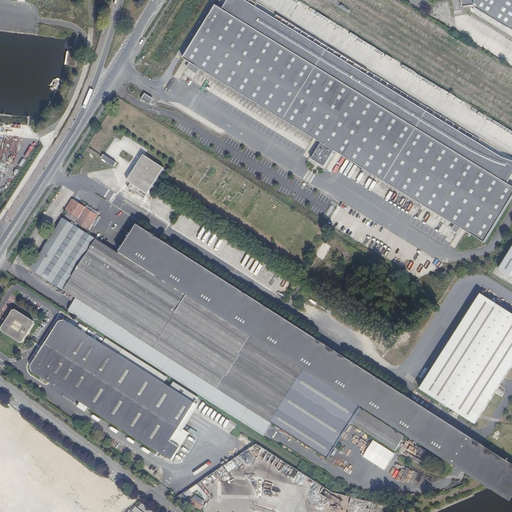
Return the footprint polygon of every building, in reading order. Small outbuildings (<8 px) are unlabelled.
[(511,153),(262,0),(226,0),(222,8),(215,3),(183,58),(320,142),(334,150),(485,242),(511,196),(511,185),(507,183),(511,175),(511,153)] [(511,0),(460,0),(462,6),(474,4),(475,7),(511,29),(511,0)] [(151,104),(154,98),(145,94),(142,100),(151,104)] [(127,181),(147,194),(164,169),(144,155),(127,181)] [(115,164),(104,157),(102,160),(113,167),(115,164)] [(71,208),(69,206),(66,211),(68,213),(66,216),(88,231),(92,222),(97,215),(75,201),(71,208)] [(31,271),(75,299),(81,302),(110,319),(162,353),(210,383),(258,415),(273,425),(329,462),(353,423),(395,450),(405,436),(305,373),(118,253),(64,219),(31,271)] [(137,224),(118,253),(305,373),(307,372),(454,465),(472,437),(137,224)] [(511,248),(499,269),(511,277),(511,248)] [(511,313),(481,293),(436,365),(422,386),(419,389),(475,425),(481,417),(491,400),(511,367),(511,313)] [(162,372),(264,437),(268,431),(273,425),(258,415),(210,383),(162,353),(110,319),(81,302),(75,299),(71,306),(67,311),(162,372)] [(25,341),(34,326),(34,321),(18,311),(13,311),(2,328),(3,332),(19,343),(25,341)] [(80,393),(76,400),(170,460),(179,447),(171,441),(194,404),(65,321),(58,322),(30,365),(32,372),(48,382),(52,375),(80,393)] [(52,375),(48,382),(76,400),(80,393),(52,375)] [(511,462),(479,441),(472,437),(454,465),(458,468),(473,478),(481,483),(511,502),(511,462)] [(256,477),(219,477),(219,496),(255,497),(256,495),(259,495),(259,480),(256,480),(256,477)] [(199,485),(181,494),(183,499),(201,490),(199,485)] [(112,501),(106,511),(108,511),(111,511),(117,504),(122,507),(128,497),(118,491),(112,501)] [(200,509),(205,500),(193,495),(189,503),(200,509)] [(152,511),(139,502),(137,506),(133,506),(128,511),(152,511)]
